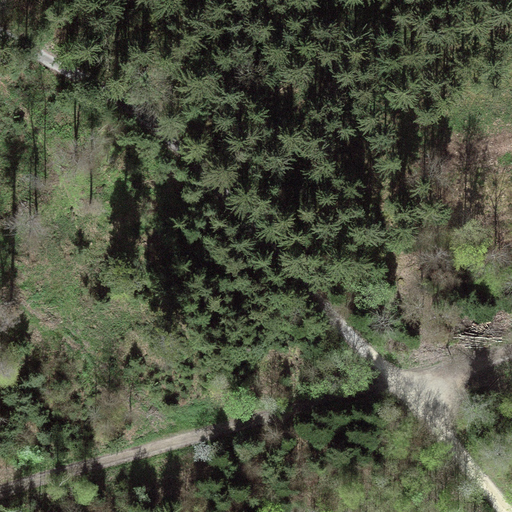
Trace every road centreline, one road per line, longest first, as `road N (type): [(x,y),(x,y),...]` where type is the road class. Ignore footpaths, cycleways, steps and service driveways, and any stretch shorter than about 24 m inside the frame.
road 1 (track): [(388,378),(167,137),(118,94),(0,20)]
road 2 (track): [(388,378),(0,490)]
road 3 (track): [(503,511),(388,378)]
